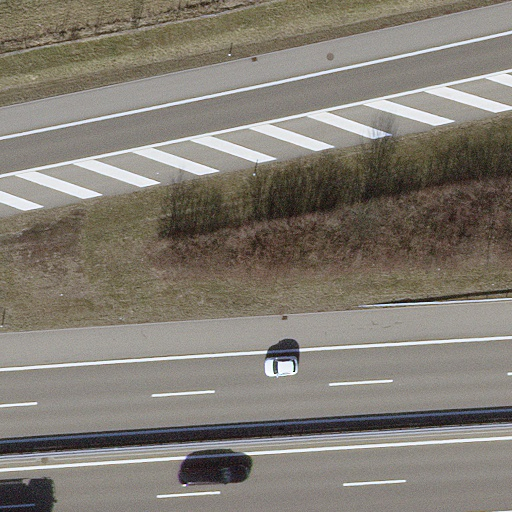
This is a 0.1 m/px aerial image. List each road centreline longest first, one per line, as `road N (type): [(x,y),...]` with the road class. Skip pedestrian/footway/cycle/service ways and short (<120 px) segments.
road 1 (motorway): [(511,55),(0,160)]
road 2 (motorway): [(0,508),(511,476)]
road 3 (motorway): [(511,375),(0,407)]
